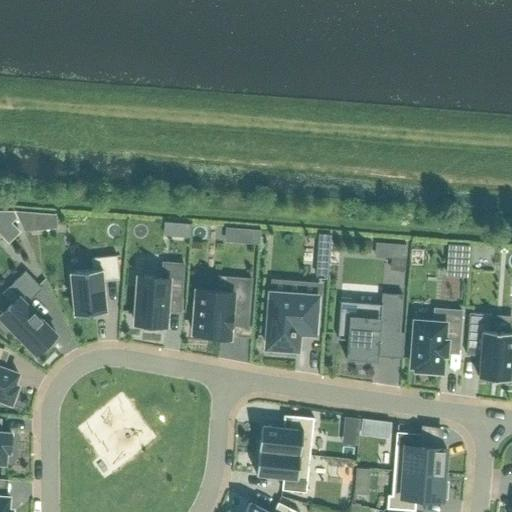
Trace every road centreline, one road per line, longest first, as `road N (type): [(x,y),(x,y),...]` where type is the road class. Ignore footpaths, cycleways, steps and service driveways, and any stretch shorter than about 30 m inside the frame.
road 1 (residential): [(224,377),(123,357),(71,370),(52,411),(51,511)]
road 2 (residential): [(224,377),(491,420)]
road 3 (residential): [(198,511),(215,470),(224,377)]
